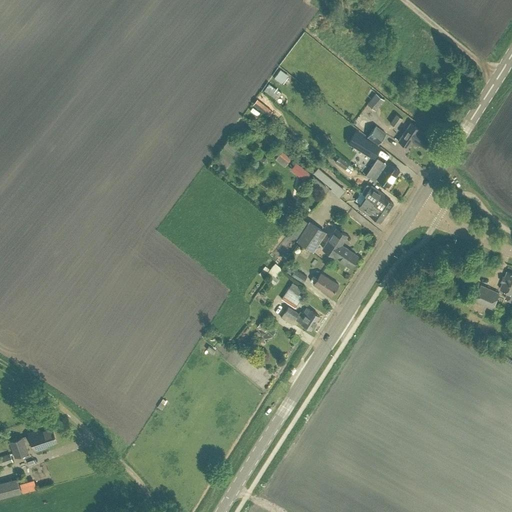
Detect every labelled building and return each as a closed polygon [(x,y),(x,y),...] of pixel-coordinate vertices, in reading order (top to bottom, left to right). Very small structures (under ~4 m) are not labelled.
[(274,77),(282,82),(288,74),(280,69),(274,77)] [(376,108),(383,99),(360,80),(353,89),(376,108)] [(277,98),(281,91),(269,82),(264,89),(277,98)] [(255,104),(252,108),(260,113),(262,109),(255,104)] [(329,111),(340,120),(344,116),(333,106),(329,111)] [(396,127),(402,118),(396,113),(390,122),(396,127)] [(427,137),(428,135),(410,123),(398,140),(407,146),(411,141),(418,145),(419,143),(428,149),(433,141),(427,137)] [(378,144),(386,132),(376,124),(367,136),(378,144)] [(348,142),(364,152),(369,145),(363,141),(365,137),(355,131),(348,142)] [(281,151),(278,155),(287,162),(290,158),(281,151)] [(339,155),(335,161),(345,169),(349,163),(339,155)] [(389,185),(399,170),(385,161),(384,162),(377,158),(366,175),(374,180),(376,177),(389,185)] [(336,182),(318,167),(313,172),(331,188),(336,182)] [(303,168),(297,175),(304,181),(310,174),(303,168)] [(374,204),(386,212),(393,203),(376,191),(377,191),(371,186),(367,184),(362,191),(361,191),(360,191),(365,195),(365,196),(374,204)] [(380,221),(386,212),(374,204),(365,196),(360,203),(359,204),(369,211),(368,213),(380,221)] [(313,250),(326,232),(309,221),(297,240),(313,250)] [(351,266),(358,255),(341,244),(347,235),(336,228),(323,248),(351,266)] [(271,269),(277,274),(284,265),(278,260),(271,269)] [(303,282),(307,275),(295,268),(291,274),(303,282)] [(511,272),(508,271),(505,277),(503,276),(501,281),(503,282),(501,288),(508,291),(506,298),(511,300),(511,272)] [(337,282),(319,272),(316,277),(312,275),(310,280),(313,281),(312,283),(330,294),(337,282)] [(294,307),(302,295),(299,293),(301,289),(292,281),(281,298),(294,307)] [(494,308),(501,292),(481,284),(480,286),(476,295),(474,299),(494,308)] [(298,312),(289,306),(285,313),(296,319),(311,328),(319,315),(306,307),(302,312),(299,310),(298,312)] [(34,451),(47,446),(46,444),(56,440),(51,425),(28,432),(34,451)] [(14,456),(28,452),(23,436),(9,440),(14,456)] [(0,465),(13,461),(10,452),(0,455),(0,465)] [(22,481),(25,490),(39,485),(36,476),(22,481)] [(17,478),(0,482),(0,497),(20,492),(17,478)]
